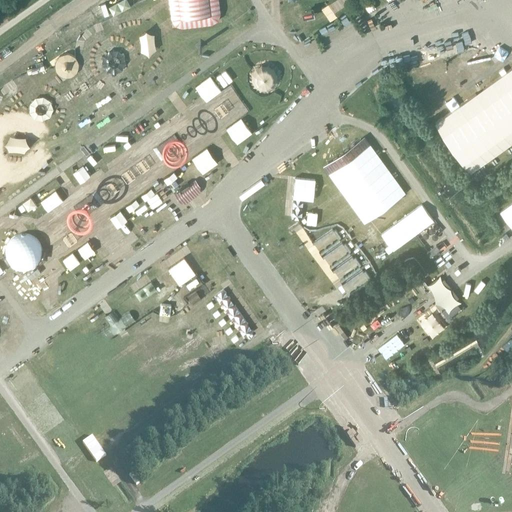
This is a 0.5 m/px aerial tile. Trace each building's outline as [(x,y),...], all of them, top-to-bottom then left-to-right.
[(67,0),(34,23),(46,39),(80,14),(69,0),(67,0)] [(169,36),(177,34),(175,25),(167,27),(169,36)] [(35,31),(29,35),(37,45),(43,41),(35,31)] [(498,177),(511,167),(511,102),(477,51),(459,63),(457,62),(443,71),(445,74),(435,81),(442,90),(439,91),(498,177)] [(331,74),(345,64),(341,59),(327,68),(331,74)] [(69,97),(77,77),(66,72),(58,92),(69,97)] [(10,85),(21,78),(18,73),(7,80),(10,85)] [(21,80),(26,90),(36,85),(31,75),(21,80)] [(50,87),(52,76),(40,75),(39,85),(50,87)] [(253,80),(251,101),(274,103),(275,82),(253,80)] [(0,91),(0,109),(23,108),(22,90),(0,91)] [(212,150),(231,137),(217,117),(207,125),(206,116),(216,115),(214,93),(203,94),(204,104),(191,105),(192,113),(195,118),(195,127),(207,126),(199,132),(212,150)] [(362,112),(359,118),(369,123),(372,116),(362,112)] [(168,143),(178,136),(170,126),(161,134),(168,143)] [(249,157),(253,146),(232,140),(225,163),(214,174),(213,177),(217,178),(222,184),(238,169),(231,162),(237,164),(240,154),(249,157)] [(340,146),(331,153),(336,159),(345,152),(340,146)] [(149,149),(143,153),(150,164),(156,160),(149,149)] [(141,180),(137,188),(98,167),(92,179),(170,220),(177,205),(159,195),(156,201),(147,196),(152,186),(141,180)] [(190,172),(179,183),(188,192),(199,180),(190,172)] [(372,172),(294,221),(342,297),(420,248),(372,172)] [(295,187),(306,179),(303,175),(292,182),(295,187)] [(192,206),(199,217),(221,203),(214,192),(192,206)] [(68,194),(68,205),(79,205),(79,194),(68,194)] [(133,228),(115,239),(127,259),(145,247),(133,228)] [(439,235),(442,241),(451,236),(448,231),(439,235)] [(79,251),(80,245),(69,242),(67,248),(79,251)] [(209,276),(189,281),(197,315),(208,312),(203,292),(212,289),(209,276)] [(96,329),(96,339),(119,339),(119,318),(110,318),(110,330),(96,329)] [(148,321),(128,320),(128,341),(147,342),(148,321)] [(169,328),(174,338),(194,330),(189,320),(169,328)] [(414,348),(424,344),(421,336),(411,339),(414,348)] [(303,368),(314,363),(302,337),(291,342),(303,368)] [(310,342),(307,344),(315,355),(318,352),(310,342)] [(405,360),(414,351),(407,343),(397,352),(405,360)] [(96,351),(109,370),(120,363),(106,344),(96,351)] [(174,367),(185,368),(186,346),(175,346),(174,367)] [(125,352),(126,370),(148,369),(147,351),(125,352)] [(209,365),(205,366),(208,378),(213,377),(209,365)] [(355,375),(376,404),(383,398),(363,369),(355,375)] [(170,385),(170,373),(149,373),(148,394),(159,394),(159,384),(170,385)] [(142,396),(120,399),(122,409),(143,407),(142,396)] [(45,403),(37,408),(42,418),(50,413),(45,403)] [(305,415),(314,410),(311,406),(303,411),(305,415)] [(487,416),(493,421),(502,411),(496,406),(487,416)] [(392,408),(387,410),(390,416),(391,415),(395,422),(399,419),(392,408)] [(24,419),(20,421),(24,430),(29,428),(24,419)] [(511,483),(511,421),(499,419),(487,478),(511,483)] [(360,511),(371,511),(387,486),(377,479),(358,511),(360,511)]
